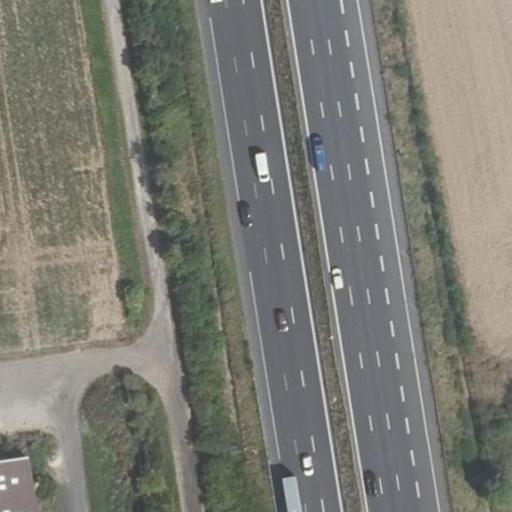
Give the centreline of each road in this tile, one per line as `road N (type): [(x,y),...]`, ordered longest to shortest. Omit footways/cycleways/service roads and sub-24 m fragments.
road 1 (trunk): [(400,511),(317,0)]
road 2 (trunk): [(234,0),(313,511)]
road 3 (track): [(156,355),(0,383)]
